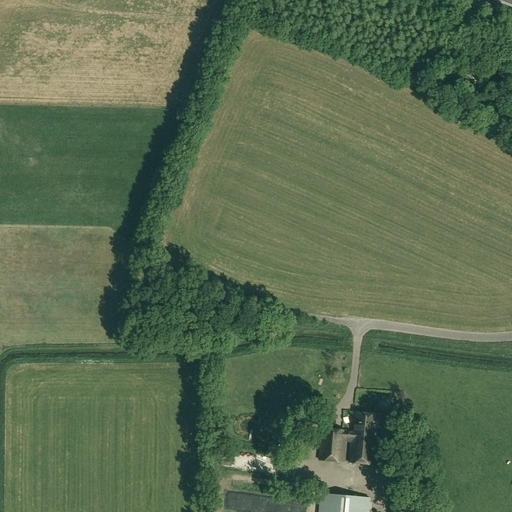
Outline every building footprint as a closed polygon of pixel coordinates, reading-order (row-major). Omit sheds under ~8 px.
[(376,434),(378,415),(355,413),(354,432),(322,429),(319,460),(343,462),(345,441),(351,442),(349,463),(375,465),(378,434),(376,434)] [(288,449),(295,450),(295,451),(304,451),(305,437),(296,437),(296,438),(288,438),(288,449)] [(373,477),(382,474),(380,467),(371,469),(373,477)] [(405,511),(403,488),(402,473),(387,475),(389,490),(391,511),(405,511)] [(319,511),(368,511),(369,498),(321,494),(319,511)]
